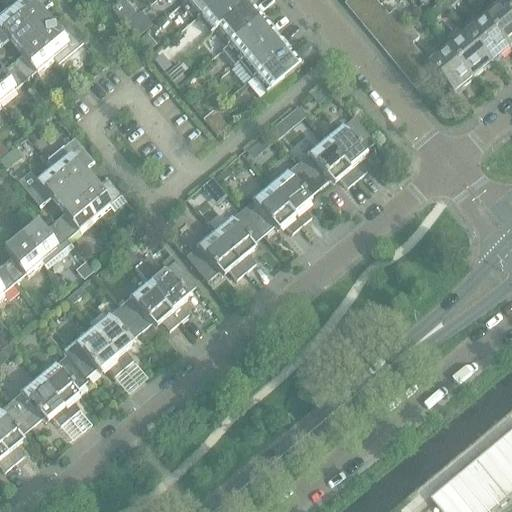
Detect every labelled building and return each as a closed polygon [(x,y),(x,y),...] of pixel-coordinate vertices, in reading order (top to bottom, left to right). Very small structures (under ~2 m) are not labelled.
[(12,0),(4,7),(7,10),(27,34),(42,22),(39,17),(40,16),(50,8),(42,0),(12,0)] [(190,0),(183,6),(183,7),(180,10),(189,22),(193,19),(196,22),(221,0),(190,0)] [(233,0),(221,0),(196,22),(209,38),(246,7),(240,0),(235,0),(235,1),(233,0)] [(373,0),(372,0),(353,0),(346,7),(354,16),(373,0)] [(362,26),(381,10),(373,0),(354,16),(362,26)] [(448,12),(460,3),(457,0),(447,0),(442,5),(448,12)] [(119,22),(130,13),(122,4),(111,13),(119,22)] [(511,49),(511,13),(504,4),(485,19),(497,33),(511,50),(511,49)] [(435,23),(448,12),(442,5),(429,15),(435,23)] [(255,11),(251,14),(246,7),(209,38),(209,39),(213,35),(226,50),(262,20),(255,11)] [(0,49),(7,44),(8,43),(12,47),(27,34),(7,10),(0,16),(0,49)] [(389,19),(381,10),(362,26),(369,35),(389,19)] [(401,32),(407,26),(396,13),(389,19),(369,35),(377,44),(397,27),(401,32)] [(511,50),(497,33),(485,19),(467,35),(492,66),(511,50)] [(259,24),(263,21),(262,20),(226,50),(220,55),(232,70),(238,65),(239,66),(276,35),(268,26),(264,30),(259,24)] [(27,34),(12,47),(19,56),(34,43),(49,30),(42,22),(27,34)] [(49,30),(34,43),(53,66),(55,65),(58,68),(72,57),(82,48),(85,46),(65,22),(63,24),(53,32),(52,33),(49,30)] [(405,36),(384,53),(392,62),(412,46),(419,41),(407,26),(401,32),(402,33),(405,36)] [(405,36),(401,32),(397,27),(377,44),(384,53),(405,36)] [(272,39),(276,36),(276,35),(239,66),(252,82),(289,51),(281,42),(278,45),(272,39)] [(473,81),(492,66),(467,35),(448,50),(448,51),(473,81)] [(146,55),(154,49),(145,37),(137,44),(146,55)] [(20,60),(10,68),(24,85),(36,75),(38,78),(53,66),(34,43),(19,56),(21,58),(20,60)] [(400,72),(420,56),(412,46),(392,62),(400,72)] [(473,81),(448,51),(448,50),(428,66),(436,76),(454,98),(473,81)] [(286,54),(289,52),(289,51),(252,82),(266,98),(302,67),(294,58),(290,61),(286,54)] [(407,81),(427,65),(420,56),(400,72),(407,81)] [(162,58),(154,64),(163,75),(164,75),(171,69),(162,58)] [(176,65),(164,75),(171,85),(184,74),(176,65)] [(436,76),(428,66),(427,65),(407,81),(417,92),(436,76)] [(0,108),(1,109),(16,96),(14,94),(24,85),(10,68),(2,74),(0,76),(0,108)] [(317,108),(330,97),(323,89),(310,100),(317,108)] [(290,117),(281,124),(289,134),(297,127),(290,117)] [(214,128),(219,134),(229,126),(224,119),(214,128)] [(25,122),(18,128),(24,135),(32,129),(25,122)] [(361,157),(373,146),(353,122),(340,133),(338,131),(322,143),(356,184),(366,175),(358,167),(365,161),(361,157)] [(26,139),(31,145),(37,140),(33,134),(26,139)] [(270,148),(263,140),(254,148),(261,155),(270,148)] [(62,151),(47,164),(51,169),(50,170),(69,194),(77,187),(74,183),(81,177),(82,176),(93,167),(79,150),(73,143),(73,144),(62,152),(62,151)] [(346,192),(356,184),(322,143),(307,156),(309,159),(298,169),(317,193),(329,184),(333,188),(339,183),(346,192)] [(0,164),(6,172),(22,160),(15,150),(0,161),(0,164)] [(268,188),(267,188),(301,229),(311,221),(304,212),(310,207),(306,202),(317,193),(298,169),(285,179),(282,176),(268,188)] [(32,177),(21,187),(27,194),(25,195),(39,212),(50,203),(52,201),(57,197),(60,201),(69,194),(50,170),(36,182),(32,177)] [(215,181),(219,186),(228,179),(223,174),(215,181)] [(57,197),(52,201),(61,213),(75,201),(92,187),(82,176),(74,183),(77,187),(60,201),(57,197)] [(90,189),(75,201),(95,225),(96,224),(97,223),(112,211),(115,215),(125,206),(126,206),(120,199),(119,199),(106,182),(96,190),(95,191),(92,187),(90,189)] [(226,199),(213,184),(204,190),(217,206),(226,199)] [(291,238),(301,229),(267,188),(252,201),(255,204),(242,215),(262,239),(273,230),(277,234),(284,229),(291,238)] [(65,217),(52,228),(66,244),(77,235),(80,237),(95,225),(75,201),(66,209),(61,213),(65,217)] [(251,249),(262,239),(242,215),(229,225),(227,222),(211,235),(245,276),(255,267),(247,259),(254,253),(251,249)] [(166,219),(157,227),(164,235),(173,228),(166,219)] [(138,222),(132,227),(139,236),(139,235),(145,230),(138,222)] [(36,227),(19,241),(22,245),(42,269),(44,267),(48,272),(72,252),(66,244),(52,228),(43,235),(39,231),(36,227)] [(236,283),(245,276),(211,235),(197,247),(199,250),(186,261),(206,286),(218,276),(221,280),(228,274),(236,283)] [(9,263),(0,270),(0,271),(13,287),(24,278),(27,281),(41,269),(42,269),(22,245),(19,241),(6,252),(6,253),(9,256),(12,260),(9,263)] [(120,257),(134,274),(141,268),(127,251),(120,257)] [(134,274),(144,286),(178,327),(188,319),(181,310),(187,305),(183,300),(195,291),(195,290),(175,265),(174,266),(162,276),(159,274),(149,261),(141,268),(134,274)] [(0,302),(3,300),(1,298),(13,288),(13,287),(0,271),(0,302)] [(73,279),(78,286),(88,278),(82,271),(73,279)] [(168,335),(178,327),(144,286),(129,299),(131,301),(119,312),(139,337),(150,328),(154,332),(161,326),(168,335)] [(79,291),(66,302),(71,308),(84,297),(79,291)] [(128,346),(139,337),(119,312),(106,322),(104,319),(88,332),(122,373),(132,365),(125,357),(132,351),(128,346)] [(113,381),(122,373),(88,332),(73,345),(75,347),(63,358),(84,383),(95,374),(99,378),(106,372),(113,381)] [(7,350),(0,355),(0,356),(8,367),(16,360),(7,350)] [(86,385),(84,383),(63,358),(65,361),(53,371),(51,368),(35,381),(68,423),(78,414),(71,406),(78,400),(74,395),(86,385)] [(122,373),(113,381),(127,399),(147,383),(132,365),(122,373)] [(59,430),(68,423),(35,381),(19,394),(22,397),(10,407),(31,431),(41,423),(45,428),(52,422),(59,430)] [(28,434),(31,431),(10,407),(0,415),(0,451),(14,468),(23,461),(16,452),(23,447),(19,442),(28,434)] [(68,423),(59,430),(71,445),(91,429),(78,414),(68,423)] [(511,434),(431,502),(438,511),(496,511),(511,499),(511,434)] [(0,471),(4,477),(14,468),(0,451),(0,471)]
